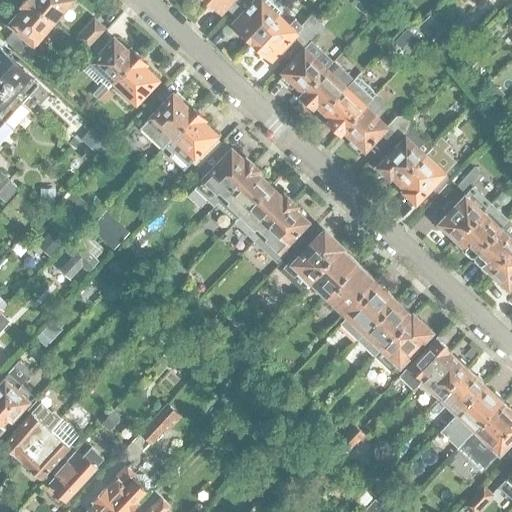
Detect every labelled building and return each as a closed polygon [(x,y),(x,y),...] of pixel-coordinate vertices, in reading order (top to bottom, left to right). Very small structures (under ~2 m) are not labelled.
[(33,44),(53,21),(29,0),(24,0),(19,6),(22,8),(9,23),(33,44)] [(29,0),(53,21),(70,0),(29,0)] [(229,4),(235,10),(243,0),(206,0),(220,14),(229,4)] [(243,0),(235,10),(241,15),(232,24),(251,42),(277,15),(261,0),(243,0)] [(404,19),(393,9),(387,14),(398,25),(404,19)] [(300,38),(318,20),(312,14),(302,25),(295,18),(289,26),(277,15),(251,42),(271,61),(282,49),(290,56),(304,41),(300,38)] [(77,38),(88,48),(105,29),(95,19),(77,38)] [(476,31),(475,30),(465,19),(442,41),(453,53),(476,31)] [(335,59),(313,39),(325,27),(318,20),(300,38),(304,41),(290,56),(293,60),(282,72),(304,92),(326,69),(335,59)] [(21,59),(31,47),(12,31),(2,43),(21,59)] [(415,34),(403,46),(413,56),(424,44),(417,38),(418,37),(415,34)] [(109,90),(115,83),(140,57),(132,50),(129,52),(115,38),(92,62),(105,74),(99,81),(102,83),(93,93),(99,100),(109,90)] [(440,50),(434,43),(430,46),(436,54),(440,50)] [(457,53),(464,62),(473,54),(465,46),(457,53)] [(0,83),(22,103),(39,84),(0,48),(0,83)] [(140,57),(115,83),(136,104),(159,80),(145,68),(148,65),(140,57)] [(323,111),(354,78),(335,59),(326,69),(304,92),(300,97),(312,108),(316,104),(323,111)] [(343,130),(374,97),(354,78),(323,111),(331,118),(327,122),(340,134),(343,130)] [(484,87),(494,97),(500,91),(490,80),(484,87)] [(0,116),(5,121),(22,103),(0,83),(0,116)] [(105,105),(114,95),(109,90),(99,100),(105,105)] [(173,138),(198,112),(190,104),(187,107),(173,94),(151,118),(173,138)] [(377,152),(408,119),(404,115),(397,116),(387,126),(375,115),(383,106),(374,97),(343,130),(365,150),(369,145),(377,152)] [(173,138),(168,143),(166,146),(173,153),(170,155),(185,169),(217,135),(203,122),(206,119),(198,112),(173,138)] [(408,119),(377,152),(384,159),(380,164),(399,182),(435,144),(408,119)] [(100,155),(113,140),(96,124),(93,127),(102,135),(91,147),(100,155)] [(82,139),(91,147),(102,135),(93,127),(82,139)] [(455,161),(444,151),(450,144),(442,136),(435,144),(399,182),(418,200),(444,173),(455,161)] [(232,149),(231,150),(222,142),(198,168),(206,176),(205,176),(206,177),(195,188),(214,207),(217,204),(254,165),(246,157),(243,160),(232,149)] [(236,222),(244,213),(270,186),(259,175),(261,172),(254,165),(217,204),(236,222)] [(458,185),(466,193),(473,186),(483,175),(474,167),(458,185)] [(0,190),(10,179),(1,171),(0,171),(0,190)] [(0,197),(5,202),(19,187),(10,179),(0,190),(0,197)] [(263,232),(292,201),(284,193),(281,196),(270,186),(244,213),(263,232)] [(466,193),(466,194),(466,193),(439,222),(446,229),(446,234),(451,239),(455,238),(456,238),(483,210),(490,202),(473,186),(466,193)] [(18,192),(2,210),(11,218),(15,215),(26,225),(39,211),(18,192)] [(275,255),(281,249),(282,249),(308,222),(297,211),(300,208),(292,201),(263,232),(270,239),(264,245),(275,255)] [(473,255),(501,226),(483,210),(456,238),(463,245),(463,250),(468,255),(473,255)] [(44,213),(33,226),(42,234),(53,221),(44,213)] [(103,213),(88,228),(112,249),(126,234),(103,213)] [(491,272),(511,249),(511,236),(501,226),(473,255),(480,262),(480,266),(485,271),(490,271),(491,272)] [(66,241),(54,230),(45,240),(57,251),(66,241)] [(311,280),(339,251),(342,248),(325,232),(295,263),(287,256),(274,271),(282,277),(290,268),(296,274),(300,270),(311,280)] [(91,271),(100,261),(77,240),(68,250),(74,256),(62,270),(72,279),(84,265),(91,271)] [(511,249),(491,272),(498,279),(498,283),(502,287),(506,287),(508,289),(511,284),(511,249)] [(327,296),(356,267),(356,261),(350,255),(344,256),(339,251),(311,280),(327,296)] [(120,276),(113,269),(108,264),(98,275),(111,287),(116,282),(119,278),(120,276)] [(374,284),(373,283),(373,277),(367,272),(361,272),(356,267),(327,296),(348,316),(364,299),(361,296),(373,284),(374,284)] [(119,278),(116,282),(127,292),(135,285),(123,274),(120,276),(119,278)] [(377,287),(374,284),(373,284),(361,296),(364,299),(348,316),(341,323),(358,340),(393,303),(386,296),(386,290),(383,287),(377,287)] [(167,297),(177,307),(184,300),(173,290),(167,297)] [(382,348),(413,315),(410,318),(405,314),(406,309),(400,303),(394,303),(393,303),(358,340),(375,356),(382,348)] [(215,331),(224,321),(218,315),(209,325),(215,331)] [(430,332),(413,315),(382,348),(375,356),(391,372),(392,372),(398,366),(430,332)] [(167,340),(174,331),(164,322),(156,330),(167,340)] [(231,323),(216,339),(231,355),(246,338),(231,323)] [(404,371),(401,374),(401,375),(416,388),(422,381),(450,352),(449,352),(451,351),(436,337),(404,371)] [(235,361),(246,370),(256,359),(246,350),(235,361)] [(439,398),(467,368),(466,368),(466,364),(462,360),(457,360),(450,352),(422,381),(439,398)] [(20,383),(31,371),(19,360),(8,372),(7,371),(0,379),(0,407),(21,384),(20,383)] [(457,414),(484,384),(484,380),(480,376),(475,376),(467,368),(439,398),(457,414)] [(12,421),(35,397),(21,384),(0,407),(0,432),(6,427),(2,424),(8,418),(12,421)] [(474,430),(502,401),(501,400),(501,395),(497,392),(493,392),(484,384),(457,414),(474,430)] [(286,397),(295,406),(299,401),(290,393),(286,397)] [(511,439),(511,408),(509,408),(502,401),(474,430),(474,431),(457,449),(482,472),(511,439)] [(240,420),(249,428),(264,412),(255,403),(240,420)] [(171,429),(182,417),(168,404),(141,432),(153,443),(168,426),(171,429)] [(104,420),(112,411),(107,406),(104,410),(100,410),(97,413),(97,417),(100,420),(104,420)] [(104,420),(101,424),(110,431),(121,417),(113,410),(112,411),(104,420)] [(52,414),(44,422),(32,411),(5,442),(7,444),(7,447),(11,451),(15,451),(23,459),(59,420),(52,414)] [(75,439),(80,433),(63,417),(59,421),(59,420),(23,459),(33,468),(33,471),(35,473),(39,473),(43,476),(50,468),(55,473),(77,449),(75,439)] [(453,418),(447,425),(450,428),(457,422),(453,418)] [(329,450),(341,462),(366,434),(354,423),(329,450)] [(57,475),(51,482),(55,485),(53,486),(67,498),(103,458),(92,447),(84,456),(77,449),(55,473),(57,475)] [(327,488),(344,470),(345,470),(333,459),(315,477),(327,488)] [(145,474),(137,474),(130,467),(110,488),(107,485),(93,500),(96,503),(87,511),(125,511),(150,486),(150,479),(145,474)] [(357,500),(367,491),(353,477),(344,486),(357,500)] [(367,488),(377,498),(388,487),(379,477),(367,488)] [(484,484),(464,506),(470,511),(478,511),(495,495),(484,484)] [(378,497),(394,511),(403,503),(387,488),(378,497)] [(375,499),(367,491),(357,500),(366,508),(361,511),(391,511),(376,498),(375,499)] [(164,511),(171,505),(163,497),(149,511),(164,511)] [(419,511),(407,500),(396,511),(419,511)]
